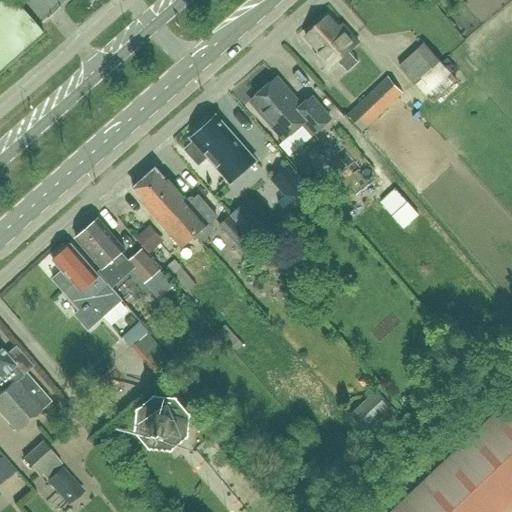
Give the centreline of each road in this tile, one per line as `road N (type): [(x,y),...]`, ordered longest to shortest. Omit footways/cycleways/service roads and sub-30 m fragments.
road 1 (primary): [(0,237),(272,0)]
road 2 (primary): [(181,0),(0,160)]
